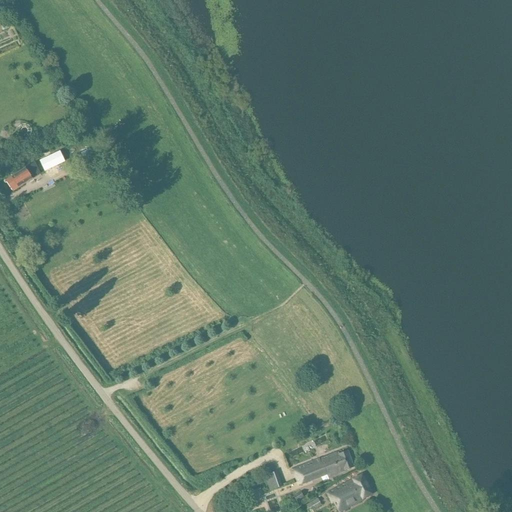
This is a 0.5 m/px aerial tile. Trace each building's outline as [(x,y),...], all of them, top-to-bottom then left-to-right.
[(6,180),(13,192),(26,184),(34,179),(41,174),(40,172),(51,167),(51,166),(62,161),(59,154),(48,158),(36,163),(25,169),(19,173),(19,172),(6,180)] [(348,451),(339,454),(339,452),(293,470),(298,486),(327,474),(328,477),(354,467),(348,451)] [(282,487),(277,471),(265,475),(270,491),(282,487)] [(373,494),(363,475),(327,493),(333,504),(334,503),(338,511),(340,511),(364,500),(363,499),(373,494)] [(304,498),(300,492),(293,496),(297,502),(304,498)]
